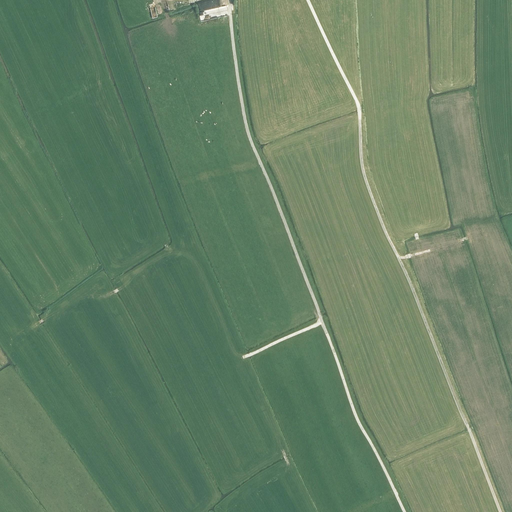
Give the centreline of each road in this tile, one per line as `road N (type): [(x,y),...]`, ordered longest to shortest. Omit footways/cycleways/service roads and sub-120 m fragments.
road 1 (track): [(404,511),(357,421),(322,321),(239,360),(229,352),(101,0)]
road 2 (track): [(500,511),(398,257),(471,236)]
road 3 (track): [(322,321),(246,126),(229,0)]
road 4 (track): [(398,257),(364,177),(359,110),(308,0)]
road 5 (track): [(239,360),(287,463),(240,497),(251,511)]
road 6 (track): [(120,289),(88,290),(33,326),(0,275)]
